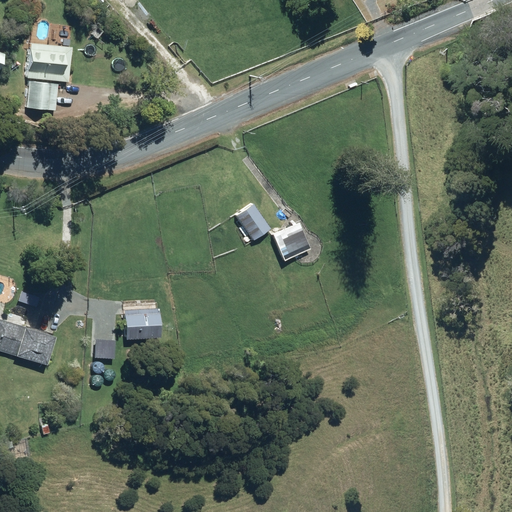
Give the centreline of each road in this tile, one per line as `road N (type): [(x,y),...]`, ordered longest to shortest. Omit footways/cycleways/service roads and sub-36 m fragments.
road 1 (tertiary): [(0,155),(67,167),(146,148),(489,0)]
road 2 (track): [(392,43),(450,511)]
